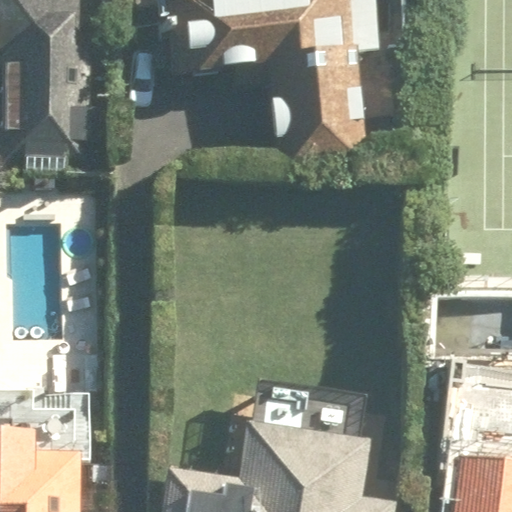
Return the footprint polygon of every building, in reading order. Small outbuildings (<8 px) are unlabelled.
[(0,0),(0,180),(101,180),(100,0),(0,0)] [(150,0),(161,85),(258,73),(269,170),(366,159),(354,64),(377,61),(370,8),(361,9),(359,0),(150,0)] [(394,511),(359,507),(368,447),(241,428),(233,485),(162,475),(156,511),(394,511)] [(0,511),(83,511),(84,459),(34,459),(34,439),(0,439),(0,511)] [(511,511),(511,461),(456,455),(448,511),(511,511)]
